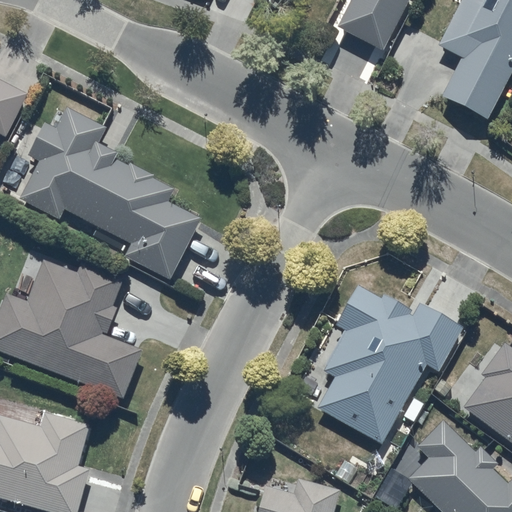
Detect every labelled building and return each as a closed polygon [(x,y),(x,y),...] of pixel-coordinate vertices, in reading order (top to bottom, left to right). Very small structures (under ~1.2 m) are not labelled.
[(351,0),(339,25),(383,50),(407,0),(351,0)] [(511,0),(460,0),(439,44),(461,57),(442,95),(487,118),(511,69),(511,0)] [(0,132),(5,136),(26,95),(0,81),(0,132)] [(201,218),(166,201),(173,189),(153,178),(154,175),(129,163),(128,166),(114,159),(118,151),(96,141),(103,126),(67,108),(55,128),(44,122),(27,156),(39,159),(20,199),(60,219),(65,209),(130,244),(124,257),(168,279),(201,218)] [(27,302),(4,293),(0,303),(0,351),(122,398),(141,349),(102,333),(103,330),(108,332),(118,307),(111,304),(122,277),(81,260),(76,273),(43,260),(27,302)] [(380,298),(358,284),(335,326),(345,331),(324,369),(334,377),(317,408),(382,444),(426,363),(438,371),(462,327),(421,303),(414,316),(409,312),(410,310),(383,293),(380,298)] [(485,376),(463,406),(511,442),(511,348),(505,342),(481,373),(485,376)] [(0,496),(53,511),(76,511),(88,470),(76,466),(88,425),(44,412),(39,427),(0,415),(0,496)] [(441,421),(416,445),(428,458),(408,479),(441,511),(511,511),(511,476),(506,482),(493,469),(497,464),(479,446),(475,451),(441,421)] [(335,511),(342,490),(298,477),(293,492),(266,484),(257,511),(335,511)]
